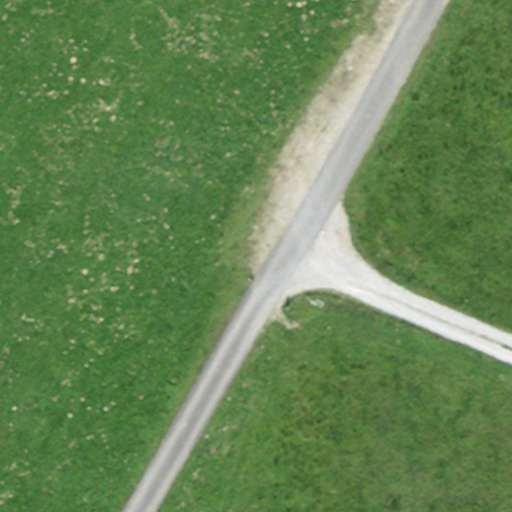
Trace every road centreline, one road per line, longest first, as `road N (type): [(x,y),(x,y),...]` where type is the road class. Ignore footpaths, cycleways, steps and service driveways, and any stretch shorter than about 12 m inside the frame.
road 1 (track): [(135,511),(426,0)]
road 2 (track): [(291,240),(387,294),(511,347)]
